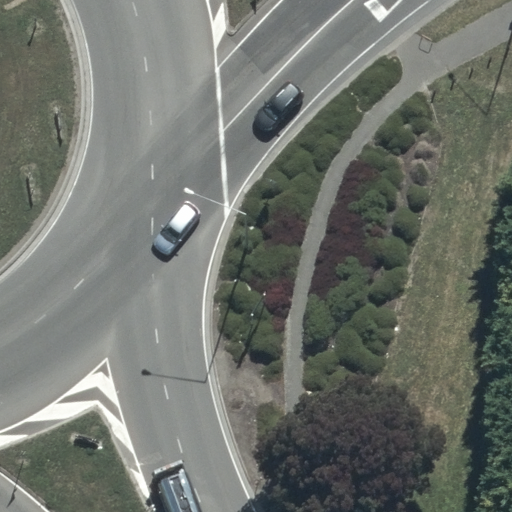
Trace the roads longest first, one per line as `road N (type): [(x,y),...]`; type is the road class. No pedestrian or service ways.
road 1 (primary): [(127,227),(205,511)]
road 2 (trunk): [(351,0),(146,181)]
road 3 (trunk): [(127,227),(88,287),(0,357)]
road 4 (trunk): [(144,0),(157,52),(158,117),(146,181)]
